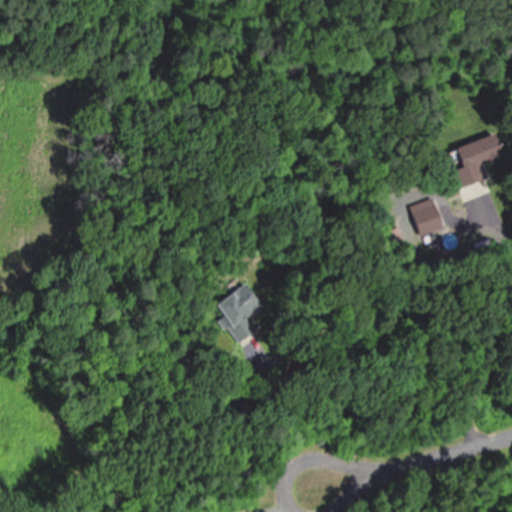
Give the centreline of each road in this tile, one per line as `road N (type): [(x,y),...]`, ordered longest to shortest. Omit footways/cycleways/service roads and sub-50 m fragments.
road 1 (residential): [(393,469),(309,455),(290,469),(286,496),(293,511),(333,511),(393,469)]
road 2 (residential): [(511,434),(393,469)]
